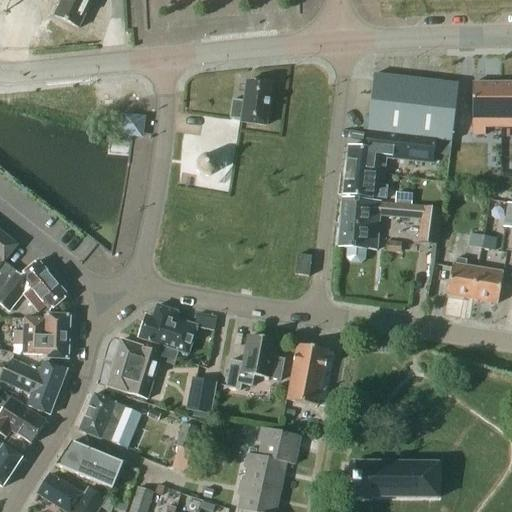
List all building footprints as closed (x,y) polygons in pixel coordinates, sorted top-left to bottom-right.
[(78,30),(93,0),(62,0),(54,17),(78,30)] [(368,133),(382,135),(436,142),(449,144),(449,143),(451,143),(458,84),(375,74),(368,133)] [(505,81),(476,81),(476,124),(476,137),(489,137),(489,124),(505,124),(505,81)] [(241,122),(241,123),(266,127),(273,87),(248,83),(245,102),(233,100),(229,120),(241,122)] [(125,133),(139,135),(141,121),(127,119),(125,133)] [(348,147),(345,172),(385,176),(386,167),(387,159),(408,162),(433,165),(434,158),(434,155),(435,148),(436,142),(382,135),(381,151),(366,149),(348,147)] [(212,156),(206,154),(201,156),(197,160),(195,165),(197,171),(201,175),(206,176),(212,175),(216,171),(217,165),(216,160),(212,156)] [(385,176),(345,172),(342,197),(373,200),(373,199),(387,201),(388,187),(384,187),(385,176)] [(397,194),(396,204),(412,206),(413,195),(397,194)] [(412,206),(396,204),(396,207),(343,203),(340,248),(348,248),(348,258),(351,262),(361,263),(365,260),(366,250),(377,251),(380,217),(420,220),(419,235),(419,243),(436,245),(439,208),(423,206),(422,208),(412,207),(412,206)] [(511,204),(507,204),(503,229),(511,230),(511,204)] [(449,226),(444,247),(455,250),(460,229),(449,226)] [(0,284),(12,269),(5,263),(18,247),(0,232),(0,284)] [(468,248),(481,250),(483,237),(470,235),(468,248)] [(483,237),(481,250),(495,253),(497,239),(483,237)] [(309,278),(312,258),(297,256),(295,277),(309,278)] [(472,301),(478,270),(466,268),(467,261),(456,259),(455,266),(452,265),(447,296),(472,301)] [(21,276),(12,269),(0,284),(0,305),(10,313),(23,296),(39,314),(47,308),(50,312),(67,298),(38,263),(21,276)] [(503,274),(478,270),(472,301),(498,305),(503,274)] [(146,317),(139,340),(167,349),(189,355),(197,328),(183,323),(181,327),(176,326),(179,314),(157,307),(153,319),(146,317)] [(23,355),(45,356),(44,359),(68,360),(70,318),(45,317),(45,321),(25,320),(25,333),(15,333),(14,346),(24,346),(23,355)] [(275,342),(250,337),(245,364),(230,361),(225,388),(240,391),(241,385),(252,387),(254,377),(268,380),(275,342)] [(148,400),(162,354),(121,342),(108,388),(148,400)] [(318,407),(328,351),(297,346),(287,401),(318,407)] [(0,377),(0,383),(18,390),(32,395),(27,408),(49,417),(66,371),(43,363),(41,369),(31,366),(30,369),(11,362),(6,373),(2,372),(0,377)] [(217,383),(191,379),(186,411),(194,412),(193,417),(210,420),(217,383)] [(96,396),(80,433),(100,441),(101,438),(127,449),(141,416),(116,406),(116,405),(96,396)] [(0,415),(0,434),(7,439),(11,433),(17,437),(19,435),(32,444),(46,423),(11,399),(0,415)] [(161,416),(150,411),(147,418),(158,423),(161,416)] [(191,426),(182,424),(176,448),(192,452),(198,432),(205,434),(208,422),(193,418),(191,426)] [(260,443),(258,456),(257,457),(286,463),(286,465),(294,467),(301,437),(261,428),(258,443),(260,443)] [(111,490),(122,464),(72,444),(57,468),(111,490)] [(0,488),(3,490),(22,459),(0,445),(0,488)] [(281,489),(286,465),(286,463),(257,457),(258,456),(246,454),(243,468),(247,469),(245,481),(281,489)] [(439,498),(439,465),(355,465),(355,498),(439,498)] [(98,511),(106,500),(89,489),(84,497),(51,476),(38,496),(64,511),(98,511)] [(275,511),(281,489),(245,481),(240,480),(237,495),(241,496),(238,510),(243,511),(242,511),(275,511)] [(137,489),(129,511),(147,511),(153,494),(137,489)] [(205,489),(203,497),(210,500),(213,491),(205,489)] [(125,511),(127,507),(114,502),(112,510),(118,511),(125,511)]
